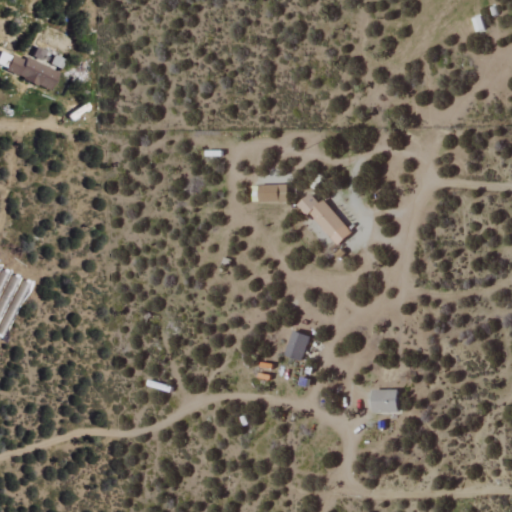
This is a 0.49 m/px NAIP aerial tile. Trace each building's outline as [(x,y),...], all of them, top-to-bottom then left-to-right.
[(56,71),(23,57),(21,61),(0,51),(0,69),(48,90),(56,71)] [(288,201),(287,185),(258,186),(259,202),(288,201)] [(352,232),(322,200),(319,203),(310,193),(298,205),(336,247),(352,232)] [(284,355),(301,361),(310,337),(293,331),(284,355)] [(373,413),(399,412),(398,390),(372,390),(373,413)]
